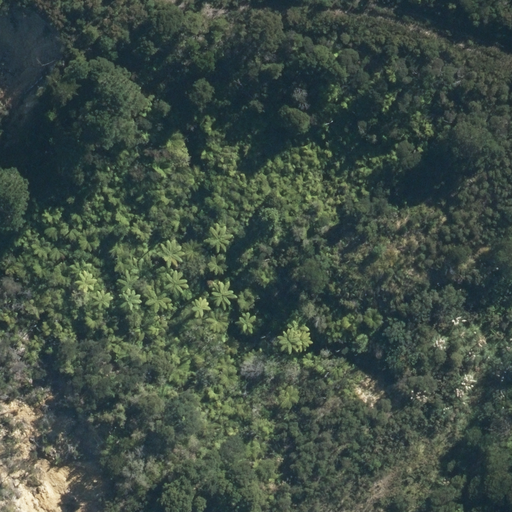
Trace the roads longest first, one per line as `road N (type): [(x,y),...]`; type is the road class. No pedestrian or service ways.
road 1 (track): [(511,392),(402,511)]
road 2 (track): [(387,0),(511,48)]
